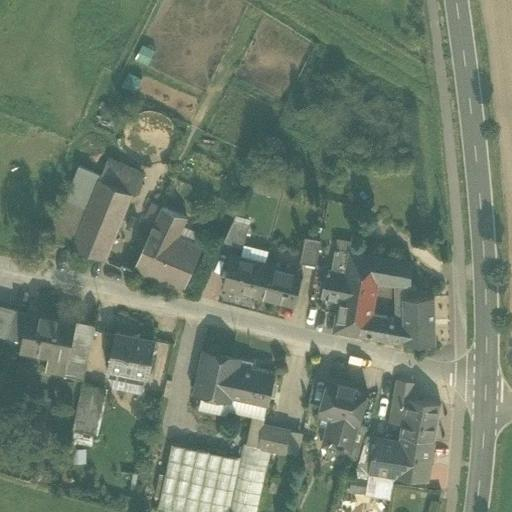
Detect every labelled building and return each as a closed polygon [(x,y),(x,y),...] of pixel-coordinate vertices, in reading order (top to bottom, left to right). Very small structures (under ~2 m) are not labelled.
[(107,160),(101,174),(71,245),(105,260),(132,194),(134,195),(142,176),(107,160)] [(45,234),(71,245),(101,174),(79,165),(61,211),(55,209),(45,234)] [(133,271),(182,292),(202,246),(178,236),(187,218),(162,207),(133,271)] [(223,242),(243,248),(249,223),(233,219),(223,242)] [(300,262),(316,265),(321,239),(305,236),(300,262)] [(331,271),(345,273),(349,250),(336,247),(332,270),(331,271)] [(395,284),(411,285),(411,261),(349,250),(345,273),(345,276),(378,282),(378,283),(390,284),(395,284)] [(238,290),(257,295),(265,263),(230,254),(222,285),(238,289),(238,290)] [(299,271),(265,263),(257,295),(294,304),(301,272),(299,271)] [(332,270),(328,270),(323,295),(340,298),(345,276),(345,273),(331,271),(332,270)] [(335,331),(356,334),(362,317),(371,319),(372,313),(378,283),(378,282),(345,276),(340,298),(335,331)] [(395,318),(404,319),(403,297),(411,297),(411,285),(395,284),(395,318)] [(403,297),(404,319),(404,343),(436,343),(434,296),(411,297),(403,297)] [(0,334),(5,336),(14,307),(0,303),(0,334)] [(5,336),(21,340),(27,310),(14,307),(5,336)] [(76,320),(27,310),(21,340),(20,348),(52,354),(53,349),(68,352),(67,357),(69,357),(76,320)] [(356,334),(404,343),(404,319),(395,318),(384,316),(372,313),(371,319),(362,317),(356,334)] [(83,377),(84,378),(95,324),(76,320),(69,357),(67,357),(64,374),(83,377)] [(107,368),(148,376),(155,340),(115,331),(107,368)] [(230,399),(230,397),(230,396),(237,363),(251,367),(252,360),(204,350),(195,391),(202,392),(230,399)] [(275,372),(251,367),(237,363),(230,396),(230,397),(266,405),(268,405),(275,372)] [(348,450),(350,451),(357,423),(366,388),(329,378),(320,413),(331,416),(328,430),(333,432),(330,444),(324,442),(324,444),(348,450)] [(393,395),(413,399),(416,382),(396,379),(393,395)] [(82,382),(77,406),(88,408),(93,385),(82,382)] [(103,387),(93,385),(88,408),(83,432),(93,434),(103,387)] [(228,408),(230,399),(202,392),(199,406),(227,413),(228,408)] [(401,435),(434,440),(440,403),(413,399),(393,395),(388,422),(403,424),(401,435)] [(230,399),(228,408),(264,416),(266,405),(230,397),(230,399)] [(83,432),(88,408),(77,406),(72,430),(83,432)] [(358,460),(359,460),(365,436),(368,425),(357,423),(350,451),(348,450),(347,457),(358,460)] [(270,449),(286,452),(291,430),(263,424),(258,446),(270,449)] [(328,430),(324,442),(330,444),(333,432),(328,430)] [(427,479),(434,440),(401,435),(399,443),(377,438),(371,470),(393,474),(427,479)] [(371,470),(377,438),(365,436),(359,460),(358,460),(357,468),(369,470),(371,470)] [(244,443),(240,458),(228,511),(256,511),(270,449),(258,446),(244,443)] [(158,508),(178,511),(228,511),(240,458),(172,444),(158,508)] [(389,498),(393,474),(371,470),(369,470),(365,494),(389,498)]
